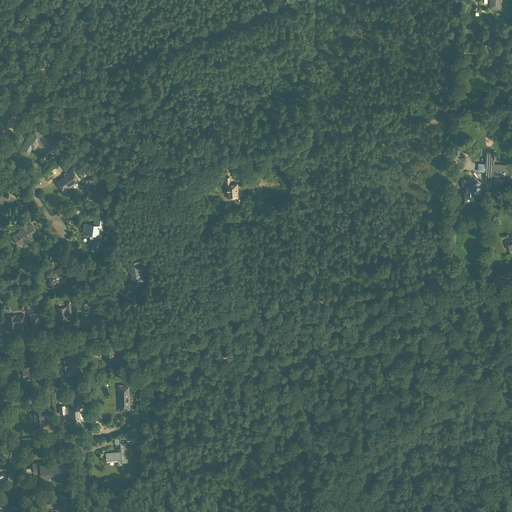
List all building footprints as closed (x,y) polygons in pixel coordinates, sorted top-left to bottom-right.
[(490,0),(490,9),(500,10),(500,0),(490,0)] [(27,139),(19,152),(26,157),(31,148),(34,147),(33,145),(36,142),(39,143),(38,144),(43,146),(44,145),(50,148),(53,142),(42,136),(43,135),(34,130),(32,134),(34,136),(32,139),(29,140),(27,139)] [(482,150),(480,178),(492,179),(496,134),(493,133),(492,135),(487,134),(487,137),(484,137),(483,150),(482,150)] [(75,155),(70,159),(73,164),(79,160),(75,155)] [(62,178),(57,182),(63,190),(65,189),(67,190),(69,189),(68,187),(79,180),(74,172),(75,171),(73,168),(64,175),(66,178),(63,179),(62,178)] [(230,176),(225,176),(226,187),(227,198),(229,198),(229,199),(239,198),(238,183),(230,184),(230,176)] [(89,187),(86,190),(89,195),(98,189),(94,183),(90,178),(85,181),(89,187)] [(476,179),(462,180),(462,187),(466,187),(466,190),(462,190),(462,196),(464,196),(464,200),(465,200),(465,202),(471,202),(471,199),(474,199),(473,195),(477,195),(476,192),(477,192),(476,185),(472,185),(472,184),(476,184),(476,179)] [(0,194),(0,205),(3,201),(6,202),(5,203),(11,206),(14,200),(6,195),(5,197),(0,194)] [(85,224),(84,233),(86,234),(88,235),(88,234),(95,235),(94,245),(90,248),(94,252),(99,248),(103,220),(95,219),(94,225),(85,224)] [(21,230),(12,236),(16,242),(15,242),(18,246),(24,242),(25,243),(28,242),(27,240),(37,233),(30,223),(27,226),(23,221),(17,225),(21,230)] [(139,262),(127,264),(128,273),(130,273),(131,279),(130,280),(132,287),(135,286),(134,285),(143,284),(142,274),(141,274),(139,262)] [(48,275),(47,275),(51,281),(53,285),(54,285),(53,284),(65,276),(66,277),(66,276),(63,273),(68,270),(64,263),(59,266),(60,268),(48,276),(48,275)] [(507,293),(498,294),(500,308),(505,307),(504,299),(508,298),(507,293)] [(91,302),(76,304),(77,311),(81,310),(82,315),(84,315),(86,316),(87,314),(98,313),(96,298),(92,298),(93,300),(90,300),(91,302)] [(40,299),(31,300),(33,310),(41,309),(40,299)] [(67,307),(57,308),(59,321),(67,320),(66,316),(71,315),(70,302),(66,302),(67,307)] [(31,317),(30,318),(30,321),(31,321),(32,325),(35,325),(39,325),(39,324),(38,317),(38,312),(30,314),(31,317)] [(7,320),(6,321),(7,323),(8,324),(9,329),(17,327),(16,323),(19,322),(19,323),(25,322),(24,314),(15,315),(8,316),(8,320),(7,320)] [(103,348),(97,348),(98,354),(104,353),(103,353),(105,353),(106,359),(114,359),(115,365),(123,364),(122,356),(114,357),(113,347),(105,348),(103,348)] [(73,358),(64,360),(66,377),(76,375),(73,358)] [(22,369),(18,370),(19,378),(23,377),(32,376),(32,381),(44,379),(43,373),(35,374),(34,364),(22,366),(22,369)] [(124,385),(117,385),(118,390),(119,390),(120,408),(118,408),(119,412),(124,412),(124,411),(130,410),(129,386),(124,386),(124,385)] [(65,406),(59,406),(60,414),(68,413),(69,418),(71,418),(72,426),(81,425),(80,418),(84,418),(83,413),(80,413),(79,406),(80,406),(79,393),(73,393),(74,407),(65,408),(65,406)] [(43,409),(34,410),(35,426),(45,425),(43,409)] [(121,452),(106,454),(106,461),(118,459),(118,463),(128,462),(126,444),(132,443),(132,438),(126,438),(120,439),(121,452)] [(34,469),(33,469),(34,473),(40,472),(40,474),(55,473),(55,476),(68,475),(68,465),(62,465),(62,462),(40,464),(40,469),(34,469)] [(10,466),(0,466),(0,474),(1,475),(1,474),(10,473),(10,466)] [(118,504),(107,505),(107,511),(122,511),(122,503),(118,504)]
